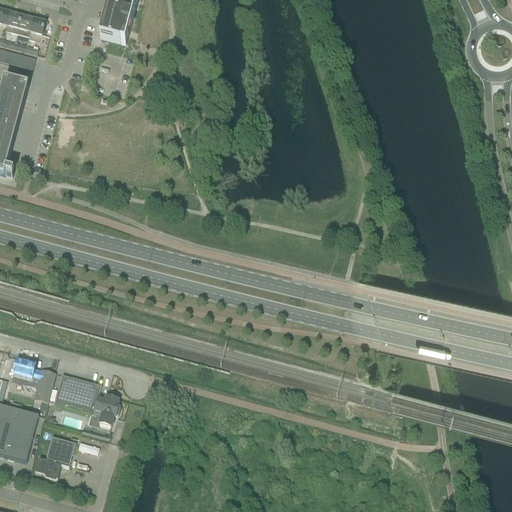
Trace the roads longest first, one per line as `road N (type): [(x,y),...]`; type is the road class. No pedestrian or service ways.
road 1 (primary): [(0,238),(511,365)]
road 2 (primary): [(511,339),(0,215)]
road 3 (residential): [(29,168),(52,87),(68,75),(83,12)]
road 4 (secondary): [(484,75),(491,159),(511,241)]
road 5 (unclassified): [(139,385),(111,367),(0,338)]
